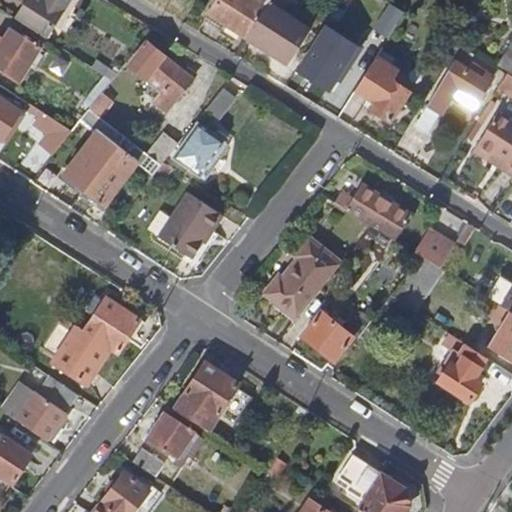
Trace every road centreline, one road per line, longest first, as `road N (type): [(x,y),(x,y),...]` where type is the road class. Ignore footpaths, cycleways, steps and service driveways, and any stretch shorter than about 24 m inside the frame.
road 1 (unclassified): [(197,314),(467,490)]
road 2 (residential): [(41,511),(197,314)]
road 3 (residential): [(337,131),(124,0)]
road 4 (unclassified): [(0,186),(197,314)]
road 5 (residential): [(197,314),(337,131)]
road 6 (residential): [(511,239),(337,131)]
